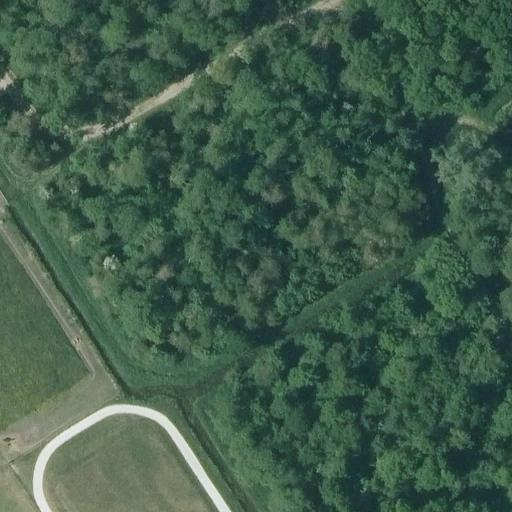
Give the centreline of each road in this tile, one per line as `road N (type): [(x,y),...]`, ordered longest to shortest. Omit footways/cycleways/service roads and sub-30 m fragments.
road 1 (track): [(0,166),(119,346),(153,373),(197,371),(447,228)]
road 2 (track): [(0,69),(30,118),(46,127),(92,127),(302,16),(329,16),(393,97)]
road 3 (track): [(393,97),(447,228),(511,332)]
road 4 (track): [(511,130),(393,97)]
